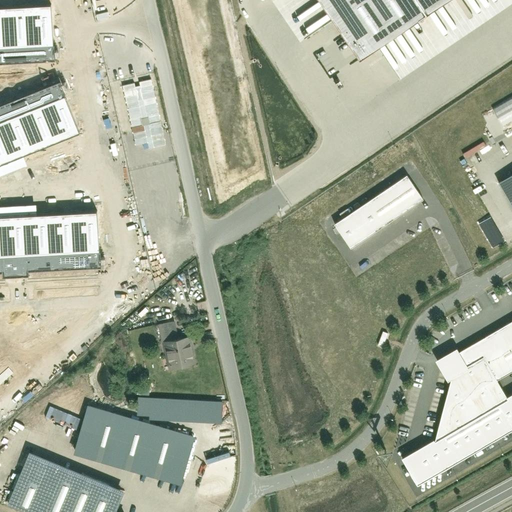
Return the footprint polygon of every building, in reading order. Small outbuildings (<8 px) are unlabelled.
[(317,0),(360,63),(452,0),(317,0)] [(50,5),(0,7),(0,60),(53,57),(50,5)] [(0,163),(80,132),(60,83),(0,107),(0,163)] [(511,96),(494,107),(505,126),(511,121),(511,96)] [(159,147),(158,135),(138,136),(139,148),(159,147)] [(110,175),(112,190),(133,187),(133,183),(166,178),(163,158),(128,163),(130,173),(110,175)] [(407,174),(335,223),(351,246),(422,198),(407,174)] [(511,174),(499,182),(511,204),(511,174)] [(272,195),(248,207),(251,213),(275,201),(272,195)] [(96,212),(0,217),(0,270),(3,270),(3,277),(29,275),(29,268),(99,264),(96,212)] [(450,374),(435,433),(399,454),(414,480),(511,423),(511,388),(506,392),(496,374),(511,364),(511,314),(436,356),(447,376),(450,374)] [(162,339),(179,336),(175,319),(158,323),(162,339)] [(169,367),(197,361),(190,333),(179,336),(162,339),(169,367)] [(228,421),(229,399),(143,396),(143,417),(228,421)] [(193,433),(85,401),(71,447),(179,480),(193,433)] [(6,449),(0,454),(0,455),(10,466),(17,459),(6,449)] [(31,451),(9,507),(22,511),(114,511),(124,488),(31,451)] [(0,500),(4,502),(8,492),(0,488),(0,500)]
